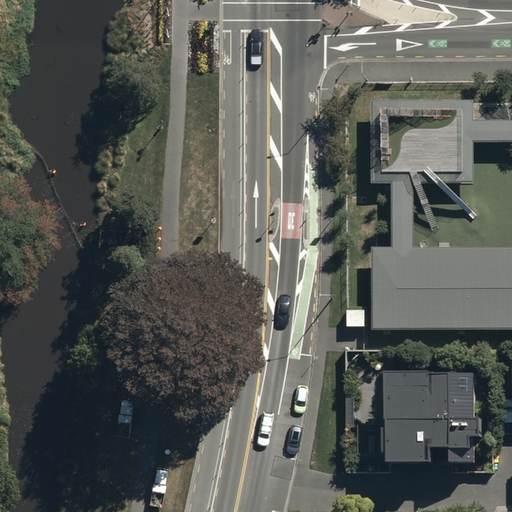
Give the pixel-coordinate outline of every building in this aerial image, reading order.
[(511,122),(479,123),(479,97),(365,98),(366,192),(393,192),(393,248),(373,248),(373,331),(511,330),(511,122)] [(355,218),(334,218),(333,259),(338,259),(338,263),(343,263),(343,259),(354,259),(355,218)] [(351,273),(329,272),(328,312),(350,312),(351,273)] [(511,370),(502,371),(502,418),(511,417),(511,370)] [(369,417),(369,466),(458,466),(458,376),(413,376),(399,377),(382,387),(372,401),(369,417)] [(344,422),(343,382),(322,382),(322,423),(318,423),(319,464),(337,464),(337,422),(344,422)]
